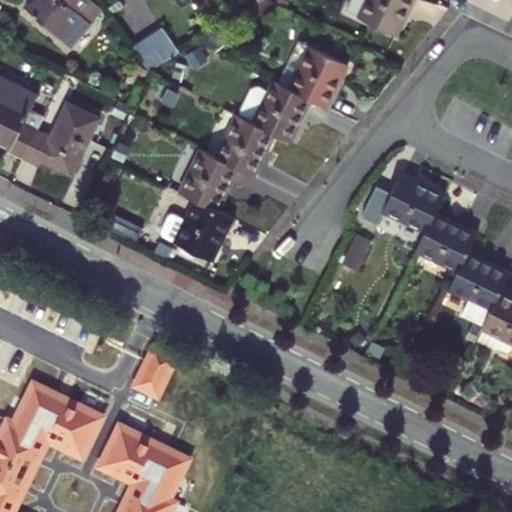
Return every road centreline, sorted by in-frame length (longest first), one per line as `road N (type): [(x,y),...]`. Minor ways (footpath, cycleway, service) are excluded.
road 1 (tertiary): [(511,474),(31,236)]
road 2 (residential): [(511,57),(462,33),(392,122)]
road 3 (residential): [(392,122),(294,248)]
road 4 (residential): [(392,122),(511,180)]
